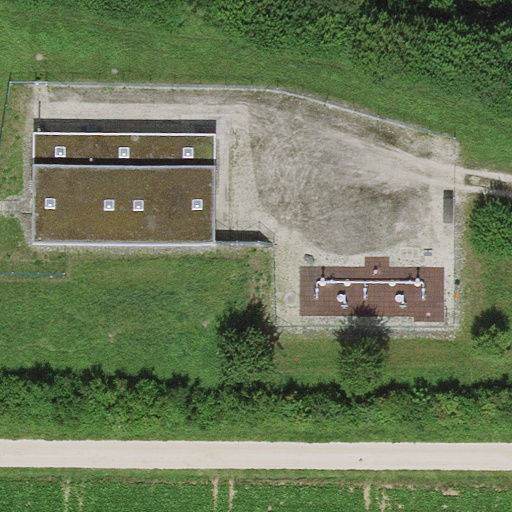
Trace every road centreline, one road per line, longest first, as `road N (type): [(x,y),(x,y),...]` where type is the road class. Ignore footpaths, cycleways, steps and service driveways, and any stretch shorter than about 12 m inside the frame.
road 1 (track): [(0,456),(511,462)]
road 2 (track): [(511,188),(409,162),(303,112),(240,101),(46,101)]
